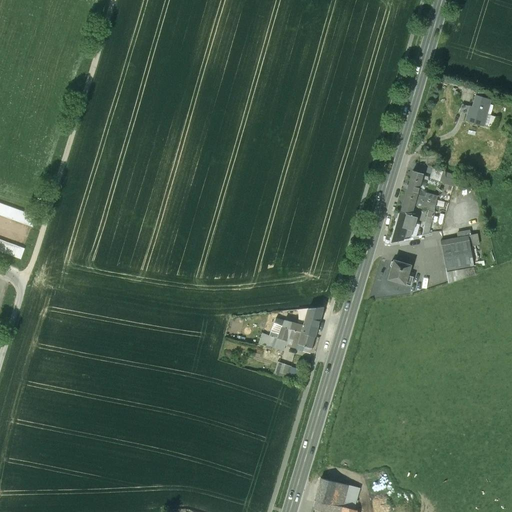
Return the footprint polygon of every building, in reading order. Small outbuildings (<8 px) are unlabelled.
[(490,93),(478,90),(476,95),(488,99),(490,93)] [(476,95),(472,107),(470,106),(465,121),(472,123),(473,121),(480,124),(483,113),(486,114),(490,100),(488,99),(476,95)] [(412,171),(400,213),(411,212),(413,205),(415,199),(416,196),(422,174),(412,171)] [(454,175),(443,171),(440,183),(453,187),(454,185),(454,175)] [(437,198),(425,194),(423,198),(423,201),(435,205),(437,198)] [(423,201),(415,199),(413,205),(434,211),(435,205),(423,201)] [(36,216),(0,203),(0,215),(32,227),(36,216)] [(411,212),(400,213),(391,241),(403,239),(411,212)] [(474,235),(468,236),(470,247),(476,245),(474,235)] [(468,236),(440,241),(446,272),(474,267),(470,247),(468,236)] [(24,248),(0,239),(0,251),(21,259),(24,248)] [(410,266),(393,261),(393,262),(390,262),(389,267),(391,268),(388,279),(404,284),(407,275),(410,266)] [(474,267),(446,272),(448,283),(475,274),(474,267)] [(413,277),(407,275),(404,284),(410,286),(413,277)] [(305,318),(304,322),(300,321),(299,325),(292,323),(290,329),(313,336),(322,307),(308,308),(305,318)] [(308,308),(293,310),(291,317),(294,318),(293,320),(305,318),(308,308)] [(291,317),(285,315),(283,322),(281,326),(290,329),(292,323),(293,320),(294,318),(291,317)] [(283,322),(275,319),(269,335),(275,337),(277,337),(281,326),(283,322)] [(281,326),(277,337),(286,340),(288,336),(290,329),(281,326)] [(313,336),(290,329),(288,336),(295,338),(292,346),(309,351),(313,336)] [(277,337),(275,337),(271,347),(283,351),(286,340),(277,337)] [(273,373),(286,374),(288,363),(275,361),(273,373)] [(336,482),(320,478),(314,500),(330,504),(336,482)] [(347,485),(336,482),(330,504),(331,504),(341,506),(347,485)] [(330,504),(314,500),(312,509),(324,511),(329,511),(331,504),(330,504)]
